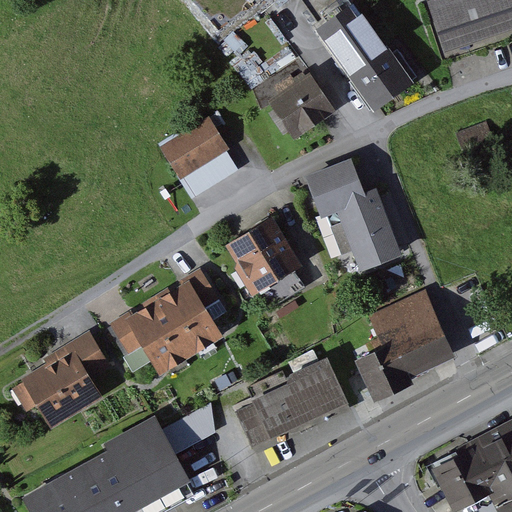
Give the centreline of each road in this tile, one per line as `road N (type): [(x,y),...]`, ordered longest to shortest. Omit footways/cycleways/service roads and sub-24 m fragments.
road 1 (residential): [(511,79),(468,91),(294,171),(76,308)]
road 2 (primary): [(361,455),(511,373)]
